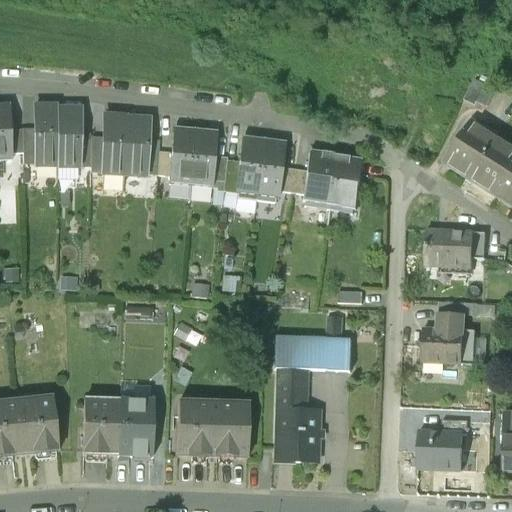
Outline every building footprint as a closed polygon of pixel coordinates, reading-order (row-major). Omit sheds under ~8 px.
[(476,83),(465,104),(476,109),(478,105),(488,110),(498,91),(488,86),(487,89),(476,83)] [(57,106),(33,106),(33,133),(34,169),(57,169),(57,108),(57,106)] [(80,108),(57,108),(57,169),(57,172),(80,172),(80,137),(80,108)] [(100,178),(122,180),(125,120),(126,118),(104,116),(102,142),(100,178)] [(146,122),(125,120),(122,180),(143,181),(143,180),(145,144),(146,122)] [(448,168),(496,200),(511,175),(511,149),(475,126),(448,168)] [(8,158),(22,158),(21,133),(7,134),(8,158)] [(33,133),(21,133),(22,158),(22,170),(34,169),(33,133)] [(168,188),(189,190),(194,136),(173,134),(171,157),(168,182),(168,188)] [(216,139),(194,136),(189,190),(211,192),(214,161),(216,139)] [(91,137),(80,137),(80,172),(90,172),(91,141),(91,137)] [(102,142),(91,141),(90,172),(90,177),(100,178),(102,142)] [(235,197),(256,200),(263,145),(241,142),(238,167),(235,197)] [(143,180),(156,181),(158,156),(159,146),(145,144),(143,180)] [(284,147),(263,145),(256,200),(278,202),(278,197),(281,173),(284,147)] [(171,157),(158,156),(156,181),(168,182),(171,157)] [(301,205),(329,209),(336,162),(309,158),(306,176),(302,200),(301,205)] [(216,195),(223,196),(226,166),(227,162),(214,161),(211,192),(216,192),(216,195)] [(364,167),(336,162),(329,209),(357,213),(364,167)] [(238,167),(226,166),(223,196),(235,197),(238,167)] [(278,197),(290,198),(293,175),(281,173),(278,197)] [(306,176),(293,175),(290,198),(302,200),(306,176)] [(511,175),(496,200),(511,209),(511,175)] [(427,235),(425,269),(469,272),(470,261),(483,262),(485,238),(427,235)] [(208,288),(193,287),(192,300),(206,301),(208,288)] [(231,295),(230,304),(241,304),(242,295),(231,295)] [(362,295),(339,295),(338,306),(361,306),(362,295)] [(468,304),(467,319),(476,319),(476,313),(489,314),(488,320),(495,320),(496,305),(468,304)] [(424,330),(422,364),(461,366),(464,316),(437,314),(436,331),(424,330)] [(275,342),(274,373),(306,374),(351,375),(352,344),(275,342)] [(305,414),(306,374),(274,373),(272,467),(316,469),(317,444),(322,444),(322,435),(317,435),(317,415),(305,414)] [(50,402),(15,406),(20,458),(55,454),(50,402)] [(80,459),(115,460),(117,404),(82,403),(80,459)] [(153,405),(117,404),(115,460),(151,461),(153,405)] [(0,459),(20,458),(15,406),(0,407),(0,459)] [(245,461),(247,409),(177,407),(175,460),(245,461)] [(511,412),(504,412),(502,472),(511,472),(511,412)] [(441,435),(462,436),(466,436),(467,423),(441,422),(441,435)] [(421,434),(420,470),(461,472),(461,453),(462,436),(441,435),(421,434)] [(472,453),(461,453),(461,472),(471,473),(472,453)]
